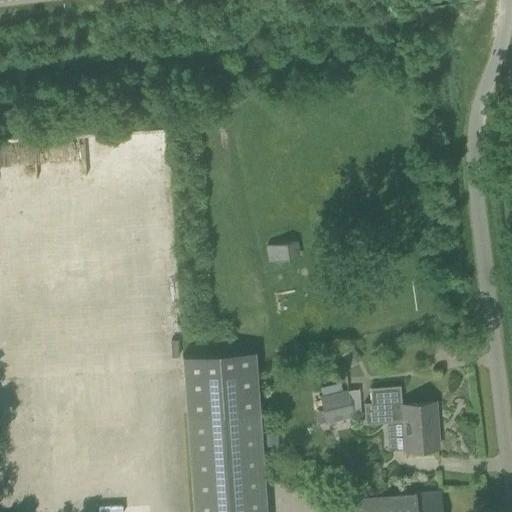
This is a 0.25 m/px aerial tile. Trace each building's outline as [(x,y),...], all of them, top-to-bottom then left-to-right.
[(293,240),(266,244),(268,260),(295,256),(293,240)] [(350,347),(339,355),(347,365),(357,357),(350,347)] [(182,356),(192,511),(264,511),(254,351),(182,356)] [(404,449),(416,448),(436,447),(433,402),(401,404),(399,385),(369,387),(370,402),(363,402),(364,423),(402,420),(404,449)] [(357,388),(345,390),(345,391),(351,413),(358,413),(357,388)] [(352,419),(345,391),(317,398),(323,425),(352,419)] [(440,511),(439,490),(335,498),(335,511),(440,511)]
